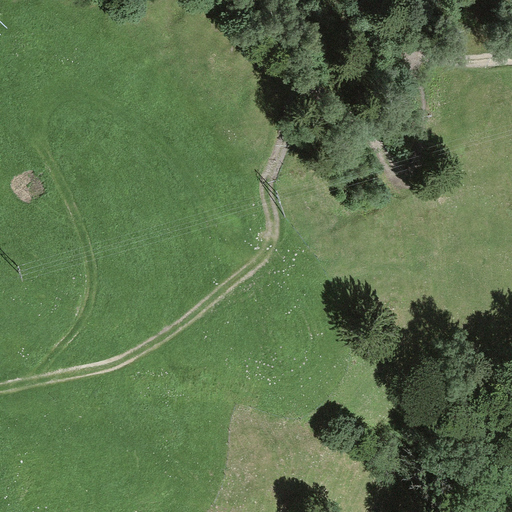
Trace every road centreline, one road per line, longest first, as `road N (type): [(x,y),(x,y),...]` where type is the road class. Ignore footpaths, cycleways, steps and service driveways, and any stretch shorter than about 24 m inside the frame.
road 1 (track): [(0,389),(117,364),(167,335),(267,246),(265,188),(290,95),(307,86),(344,115),(384,152),(404,188),(415,178),(418,105),(403,55),(409,48),(452,61),(511,59)]
road 2 (track): [(257,254),(227,231),(198,177),(163,141),(113,111),(63,103),(41,134),(87,252),(88,301),(81,320),(20,387)]
